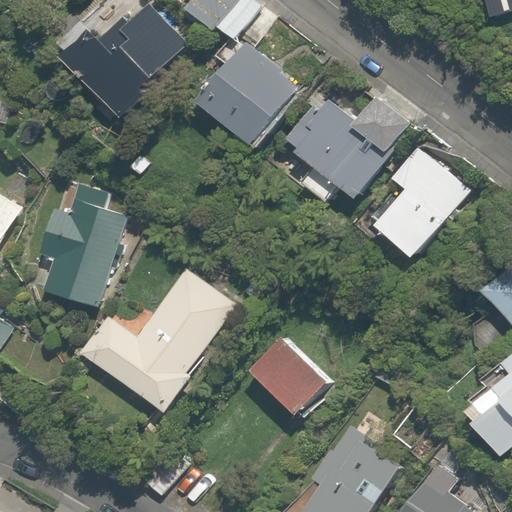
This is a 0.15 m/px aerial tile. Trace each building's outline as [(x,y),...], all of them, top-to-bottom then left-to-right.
[(190,0),(185,7),(211,29),(230,44),(262,6),(254,0),(190,0)] [(511,0),(482,0),(486,18),(511,13),(511,0)] [(51,51),(119,119),(146,91),(142,87),(185,44),(150,9),(133,26),(121,14),(95,40),(78,23),(51,51)] [(299,85),(242,41),(194,102),(252,146),(299,85)] [(388,161),(380,155),(385,148),(402,162),(434,123),(377,76),(345,115),(323,96),(283,144),(292,152),(280,167),(325,205),(338,189),(354,203),(388,161)] [(412,156),(393,179),(404,187),(372,226),(414,259),(473,184),(432,151),(422,164),(412,156)] [(100,310),(126,213),(106,208),(110,192),(78,183),(71,210),(52,205),(39,255),(51,258),(41,293),(100,310)] [(0,244),(23,205),(0,191),(0,244)] [(239,306),(185,267),(133,337),(105,317),(78,353),(160,413),(239,306)] [(511,287),(495,271),(476,291),(511,325),(511,287)] [(511,336),(483,308),(459,332),(487,360),(511,336)] [(0,347),(16,323),(0,312),(0,347)] [(333,380),(285,331),(246,369),(294,418),(333,380)] [(511,367),(486,391),(491,397),(497,404),(511,420),(511,367)] [(511,420),(497,404),(491,397),(463,422),(496,459),(511,444),(511,420)] [(391,424),(368,408),(353,430),(344,425),(301,489),(310,494),(297,511),(367,511),(396,469),(372,452),(391,424)] [(470,511),(447,493),(457,480),(437,463),(397,511),(470,511)] [(0,511),(73,511),(61,503),(55,511),(48,511),(0,477),(0,511)]
